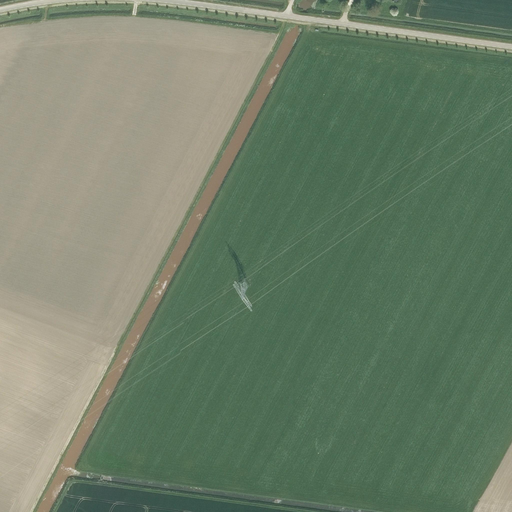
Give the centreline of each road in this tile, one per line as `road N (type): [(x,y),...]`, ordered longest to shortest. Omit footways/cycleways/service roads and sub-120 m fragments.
road 1 (tertiary): [(511,47),(286,16)]
road 2 (tertiary): [(286,16),(159,0)]
